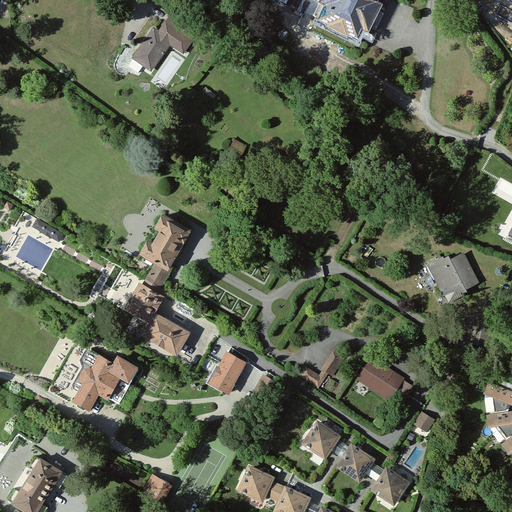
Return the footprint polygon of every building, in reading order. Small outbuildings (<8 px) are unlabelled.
[(379,10),(382,3),(377,1),(377,0),(316,0),(316,2),(323,5),(316,19),(325,23),(324,26),(346,37),(348,34),(358,40),(359,38),(363,30),(367,32),(371,25),(379,10)] [(182,53),(197,32),(171,13),(168,17),(159,30),(154,26),(131,58),(150,71),(170,44),(182,53)] [(237,150),(230,145),(224,156),(237,163),(240,158),(234,155),(237,150)] [(254,172),(269,181),(283,159),(268,149),(254,172)] [(250,174),(243,170),(237,180),(245,184),(250,174)] [(236,198),(245,190),(238,183),(229,191),(236,198)] [(255,194),(249,187),(245,190),(236,198),(242,206),(255,194)] [(511,208),(502,227),(511,231),(507,239),(511,241),(511,208)] [(154,263),(167,270),(170,265),(191,230),(162,213),(153,227),(158,230),(151,241),(147,239),(138,254),(154,263)] [(38,215),(33,224),(61,240),(67,231),(38,215)] [(475,285),(479,283),(464,253),(450,260),(448,256),(444,259),(443,257),(427,265),(443,297),(451,292),(466,293),(476,288),(475,285)] [(173,266),(170,265),(167,270),(154,263),(142,285),(163,297),(167,291),(161,287),(163,283),(173,266)] [(163,297),(142,285),(138,283),(124,307),(149,322),(163,297)] [(205,317),(183,302),(176,312),(198,326),(205,317)] [(193,334),(158,314),(145,337),(180,357),(193,334)] [(494,325),(480,322),(474,345),(489,349),(494,325)] [(49,388),(72,401),(78,390),(73,388),(72,384),(82,366),(80,359),(86,349),(90,348),(77,341),(49,388)] [(73,388),(78,390),(82,383),(81,382),(79,376),(84,367),(90,366),(92,367),(99,353),(90,348),(86,349),(80,359),(82,366),(72,384),(73,388)] [(246,362),(226,351),(208,384),(228,395),(246,362)] [(333,351),(321,369),(323,370),(328,373),(333,376),(347,356),(340,351),(338,354),(333,351)] [(109,398),(120,378),(108,371),(114,361),(99,353),(92,367),(90,366),(84,367),(79,376),(81,382),(82,383),(78,390),(72,401),(90,411),(97,398),(99,394),(108,400),(109,398)] [(118,354),(114,361),(108,371),(120,378),(129,383),(139,366),(118,354)] [(372,357),(357,379),(391,401),(397,392),(404,380),(405,379),(372,357)] [(328,373),(323,370),(320,375),(303,365),(296,377),(316,390),(328,373)] [(263,374),(253,391),(268,400),(278,383),(263,374)] [(118,403),(129,383),(120,378),(109,398),(118,403)] [(404,380),(397,392),(401,395),(398,400),(404,404),(415,388),(404,380)] [(511,392),(488,383),(483,395),(493,399),(511,406),(511,392)] [(495,415),(508,413),(511,406),(493,399),(495,415)] [(435,420),(423,412),(415,426),(427,433),(435,420)] [(511,412),(508,413),(495,415),(486,416),(488,429),(496,428),(511,425),(511,412)] [(341,436),(317,421),(301,444),(326,460),(341,436)] [(511,425),(496,428),(506,442),(511,437),(511,425)] [(511,437),(506,442),(501,446),(510,456),(511,454),(511,437)] [(377,460),(352,443),(337,467),(361,483),(377,460)] [(36,511),(63,470),(41,456),(11,503),(25,511),(36,511)] [(275,477),(249,465),(237,491),(263,503),(275,477)] [(411,483),(387,467),(371,491),(395,506),(411,483)] [(169,485),(154,476),(144,493),(160,502),(169,485)] [(285,487),(274,482),(267,498),(278,502),(285,487)] [(285,487),(278,502),(273,511),(305,511),(312,498),(285,486),(285,487)]
